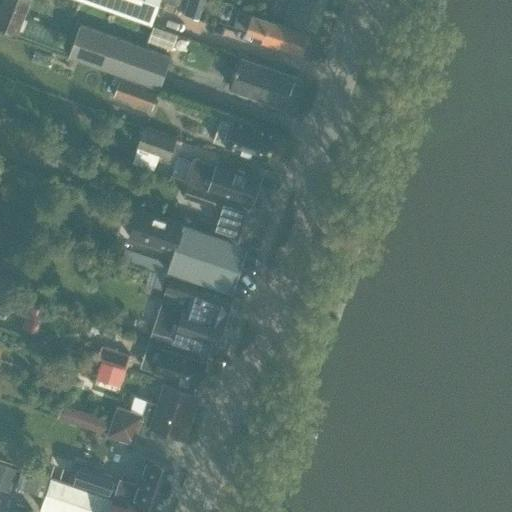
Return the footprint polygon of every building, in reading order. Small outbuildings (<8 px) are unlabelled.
[(31,0),(3,0),(0,9),(0,28),(18,36),(31,0)] [(89,0),(152,23),(160,0),(166,0),(180,5),(181,0),(89,0)] [(291,0),(284,22),(317,32),(327,0),(291,0)] [(187,5),(184,13),(197,18),(200,9),(187,5)] [(265,32),(263,39),(304,52),(310,33),(241,11),(237,23),(265,32)] [(69,57),(112,72),(160,89),(171,56),(81,23),(69,57)] [(154,25),(149,41),(172,49),(178,34),(154,25)] [(242,58),(232,88),(282,106),(293,75),(242,58)] [(121,77),(115,95),(152,108),(159,91),(121,77)] [(74,105),(70,118),(87,124),(90,111),(74,105)] [(275,132),(224,114),(215,141),(266,159),(266,160),(267,160),(277,132),(276,131),(275,132)] [(140,147),(160,154),(162,155),(170,157),(177,138),(147,127),(140,146),(140,147)] [(140,147),(134,163),(156,171),(162,155),(160,154),(140,147)] [(192,160),(185,180),(189,181),(210,188),(220,191),(253,203),(262,178),(218,164),(218,165),(196,158),(192,160)] [(189,181),(183,197),(214,207),(219,191),(210,188),(189,181)] [(227,198),(216,230),(250,241),(260,209),(227,198)] [(167,274),(169,269),(233,291),(249,245),(140,209),(131,237),(175,252),(171,264),(126,249),(123,259),(167,274)] [(166,289),(149,341),(207,361),(211,349),(214,350),(232,295),(170,274),(169,275),(165,288),(166,289)] [(31,305),(27,316),(41,321),(44,310),(31,305)] [(130,354),(102,344),(98,357),(103,360),(123,366),(132,369),(136,357),(130,354)] [(203,374),(206,373),(208,368),(206,365),(207,363),(163,348),(156,370),(198,384),(200,376),(202,377),(203,374)] [(119,381),(123,366),(103,360),(98,374),(119,381)] [(60,413),(59,417),(109,434),(133,442),(137,432),(149,436),(152,427),(153,427),(185,437),(199,395),(165,383),(159,403),(147,400),(135,396),(130,410),(118,406),(113,421),(63,405),(60,413)] [(119,478),(113,495),(159,509),(174,467),(144,457),(135,483),(119,478)] [(0,463),(0,481),(8,484),(14,469),(0,463)] [(119,478),(78,463),(71,482),(113,496),(113,495),(119,478)] [(151,511),(112,499),(113,496),(71,482),(71,484),(45,474),(22,467),(15,486),(43,496),(39,509),(46,511),(151,511)]
